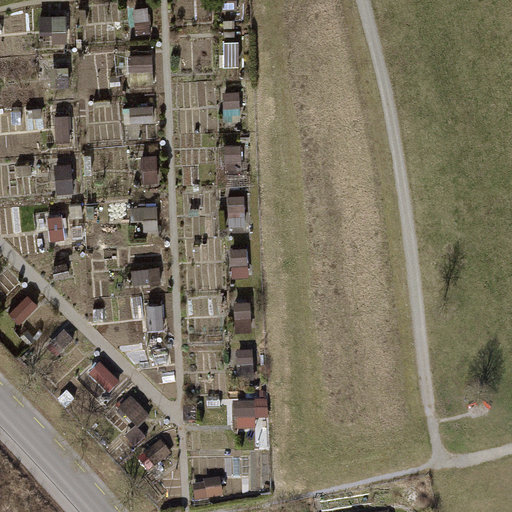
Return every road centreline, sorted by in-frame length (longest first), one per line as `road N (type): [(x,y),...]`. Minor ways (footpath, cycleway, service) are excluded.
road 1 (track): [(440,464),(396,140),(364,0)]
road 2 (residential): [(0,399),(103,511)]
